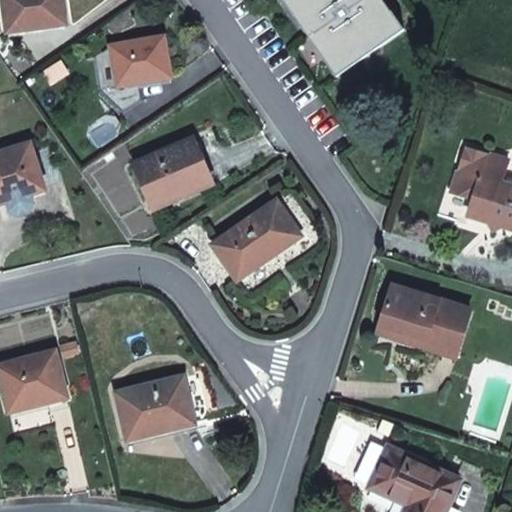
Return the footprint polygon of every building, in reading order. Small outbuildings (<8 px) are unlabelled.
[(3,0),(8,32),(66,24),(62,0),(3,0)] [(324,58),(337,76),(404,30),(391,11),(385,15),(375,0),(283,0),(310,37),(315,33),(329,54),(324,58)] [(375,0),(385,15),(391,11),(383,0),(375,0)] [(315,33),(310,37),(324,58),(329,54),(315,33)] [(111,47),(119,86),(170,76),(164,37),(111,47)] [(134,164),(153,210),(214,184),(194,138),(134,164)] [(0,153),(0,203),(8,201),(11,211),(20,216),(30,213),(34,203),(31,194),(45,190),(30,144),(0,153)] [(494,229),(502,226),(511,228),(511,186),(503,184),(510,162),(465,147),(451,193),(473,200),(468,215),(490,222),(494,229)] [(214,245),(238,279),(299,236),(276,202),(214,245)] [(426,339),(424,347),(455,358),(471,310),(392,286),(381,324),(426,339)] [(381,324),(378,332),(424,347),(426,339),(381,324)] [(0,366),(0,375),(10,412),(68,396),(56,351),(0,366)] [(117,393),(128,440),(196,423),(184,376),(117,393)] [(408,505),(404,511),(446,511),(461,480),(388,446),(369,488),(408,505)]
